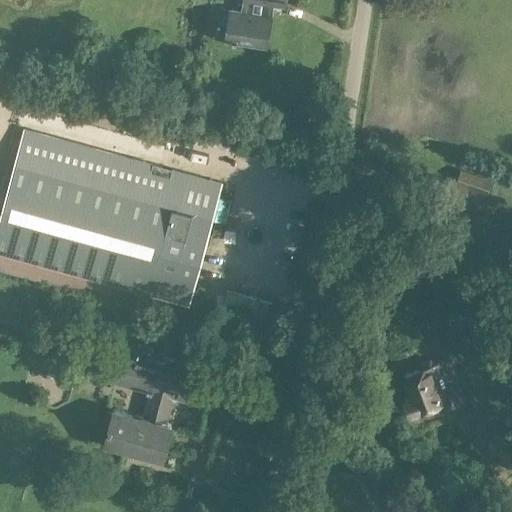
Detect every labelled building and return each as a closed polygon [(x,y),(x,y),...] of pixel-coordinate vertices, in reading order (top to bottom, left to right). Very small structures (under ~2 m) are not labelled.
[(246,0),(244,14),(232,12),(227,42),(264,48),(271,2),(284,4),(284,0),(246,0)] [(0,219),(0,251),(188,304),(221,184),(25,130),(0,219)] [(490,181),(462,170),(450,202),(479,213),(490,181)] [(438,228),(464,238),(470,223),(444,212),(438,228)] [(219,317),(265,330),(272,305),(226,292),(219,317)] [(123,350),(98,343),(89,375),(151,392),(144,418),(114,410),(105,444),(162,460),(172,425),(166,424),(174,392),(181,394),(191,358),(126,340),(123,350)] [(431,363),(421,367),(421,370),(405,376),(407,379),(404,382),(407,391),(411,392),(413,397),(406,399),(411,415),(418,412),(418,413),(442,404),(440,396),(455,391),(447,371),(452,369),(448,360),(433,366),(431,363)]
